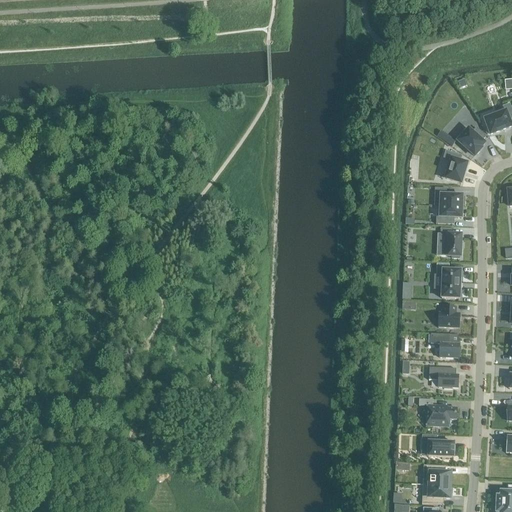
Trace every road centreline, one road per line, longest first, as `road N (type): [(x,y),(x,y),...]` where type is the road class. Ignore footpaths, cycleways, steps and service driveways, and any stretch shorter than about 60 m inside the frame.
road 1 (unknown): [(265,102),(258,511)]
road 2 (residential): [(470,511),(482,187),(511,162)]
